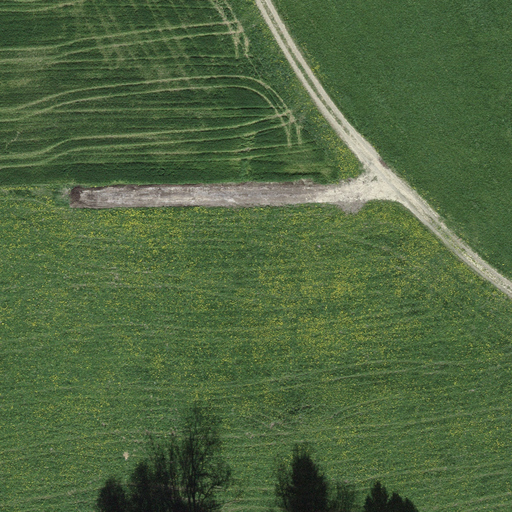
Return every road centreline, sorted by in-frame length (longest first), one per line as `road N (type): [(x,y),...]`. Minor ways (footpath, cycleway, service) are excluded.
road 1 (track): [(0,198),(349,199),(365,197),(382,177)]
road 2 (track): [(262,0),(305,79),(392,190),(511,290)]
